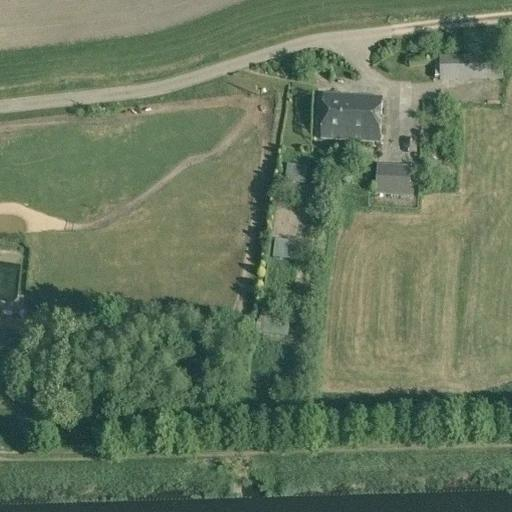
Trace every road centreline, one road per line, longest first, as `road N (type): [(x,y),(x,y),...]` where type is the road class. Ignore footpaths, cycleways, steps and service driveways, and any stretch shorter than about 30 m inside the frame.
road 1 (unclassified): [(0,106),(158,88),(284,46),(391,31)]
road 2 (track): [(391,31),(511,19)]
